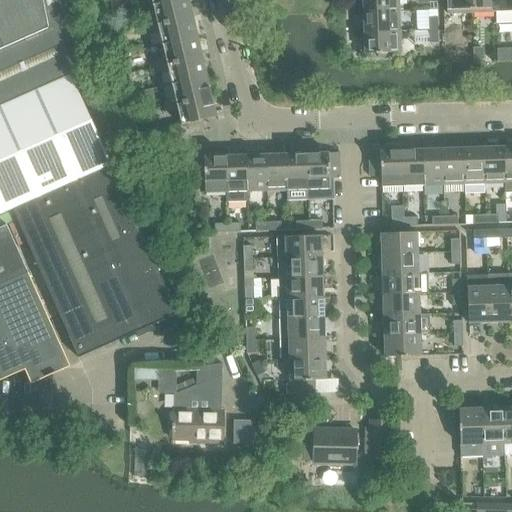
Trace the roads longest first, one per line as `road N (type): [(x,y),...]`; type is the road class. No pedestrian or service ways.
road 1 (residential): [(352,384),(350,122)]
road 2 (residential): [(220,0),(244,95),(271,122),(350,122)]
road 3 (residential): [(350,122),(511,117)]
